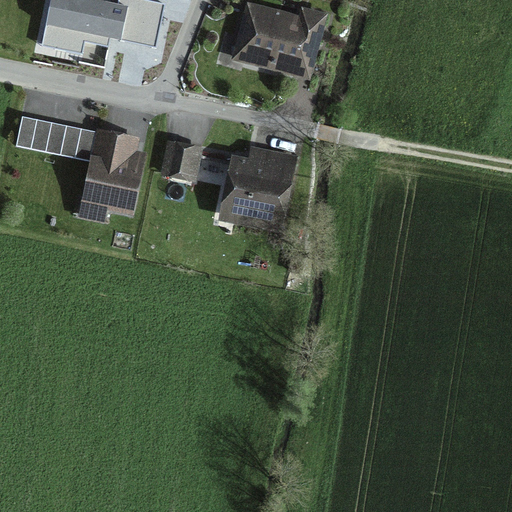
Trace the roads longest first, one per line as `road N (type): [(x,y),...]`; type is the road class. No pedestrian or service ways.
road 1 (residential): [(159,101),(377,142)]
road 2 (residential): [(0,72),(159,101)]
road 3 (track): [(511,166),(377,142)]
